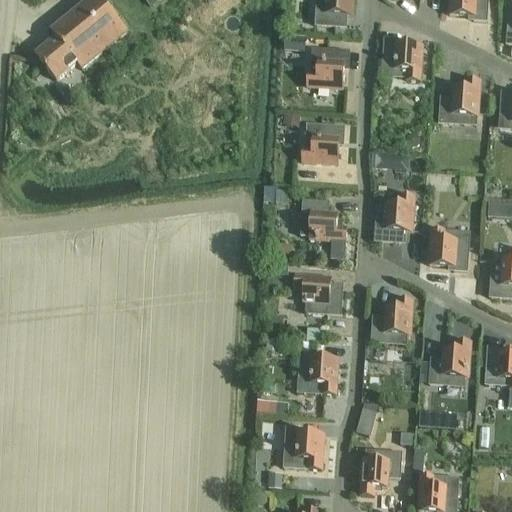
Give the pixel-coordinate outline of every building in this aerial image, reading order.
[(56,41),(35,58),(57,84),(77,67),(82,73),(128,35),(99,0),(93,0),(51,35),(56,41)] [(317,0),(316,15),(315,29),(341,30),(342,18),(352,19),(353,0),(317,0)] [(488,0),(450,0),(450,18),(474,20),(473,24),(487,25),(488,0)] [(285,41),(284,54),(304,55),(304,42),(285,41)] [(385,42),(383,68),(395,69),(395,73),(408,74),(407,84),(420,85),(422,49),(398,48),(398,43),(385,42)] [(308,77),(307,90),(343,92),(344,68),(349,69),(350,55),(324,53),(312,52),(310,77),(308,77)] [(453,102),(441,101),(439,126),(452,127),(453,118),(477,120),(480,84),(467,83),(466,93),(454,92),(453,102)] [(511,95),(502,95),(500,121),(511,121),(511,95)] [(284,119),(284,131),(298,131),(299,119),(284,119)] [(303,153),(302,166),(338,168),(339,144),(344,145),(344,131),(319,129),(306,128),(305,153),(303,153)] [(406,139),(405,146),(411,151),(418,148),(419,141),(413,136),(406,139)] [(374,158),(373,173),(390,174),(391,159),(374,158)] [(428,176),(427,188),(447,189),(448,177),(428,176)] [(496,187),(488,187),(488,199),(500,199),(500,191),(496,187)] [(276,190),(275,206),(287,207),(288,191),(276,190)] [(377,210),(376,232),(375,245),(400,247),(401,234),(411,235),(414,199),(400,199),(400,209),(387,208),(387,210),(377,210)] [(302,218),(301,239),(311,240),(310,243),(332,244),(331,263),(345,264),(346,245),(347,232),(337,231),(338,219),(328,218),(329,206),(303,204),(302,218)] [(488,207),(487,220),(502,221),(502,207),(488,207)] [(432,233),(430,269),(454,270),(454,274),(467,275),(469,250),(470,236),(445,234),(432,233)] [(264,245),(263,261),(276,261),(278,246),(264,245)] [(511,264),(503,264),(503,266),(492,266),(490,301),(511,302),(511,264)] [(296,280),(295,293),(305,293),(304,306),(306,306),(306,317),(327,318),(341,319),(343,294),(330,293),(331,282),(296,280)] [(374,320),(372,346),(407,348),(407,339),(410,339),(413,303),(400,302),(399,312),(386,311),(386,321),(374,320)] [(431,362),(429,388),(443,389),(463,390),(464,381),(468,381),(470,346),(457,345),(457,355),(444,354),(443,363),(431,362)] [(480,351),(479,362),(487,362),(488,352),(480,351)] [(486,377),(485,391),(510,393),(511,393),(511,357),(501,357),(501,353),(488,352),(487,362),(486,377)] [(299,382),(298,394),(323,396),(323,398),(336,399),(338,363),(314,361),(314,357),(301,357),(299,382)] [(363,407),(362,412),(375,415),(377,408),(363,407)] [(419,416),(418,432),(435,433),(436,417),(419,416)] [(284,471),(321,474),(324,438),(300,437),(300,433),(286,432),(284,471)] [(401,437),(400,449),(412,449),(413,438),(401,437)] [(364,464),(361,499),(374,500),(375,490),(388,491),(388,481),(401,482),(402,457),(367,454),(367,464),(364,464)] [(268,479),(268,492),(280,493),(280,479),(268,479)] [(456,511),(459,482),(421,479),(418,511),(456,511)] [(254,499),(254,505),(258,509),(263,509),(267,505),(267,499),(264,495),(258,495),(254,499)]
